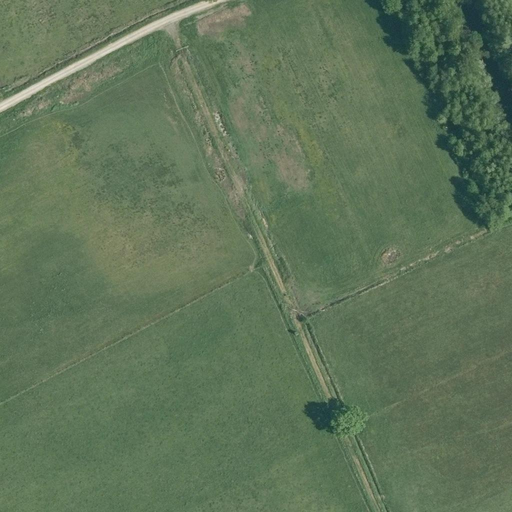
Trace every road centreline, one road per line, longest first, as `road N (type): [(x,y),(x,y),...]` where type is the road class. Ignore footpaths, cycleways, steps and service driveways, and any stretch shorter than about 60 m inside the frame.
road 1 (track): [(377,511),(167,22)]
road 2 (track): [(167,22),(0,111)]
